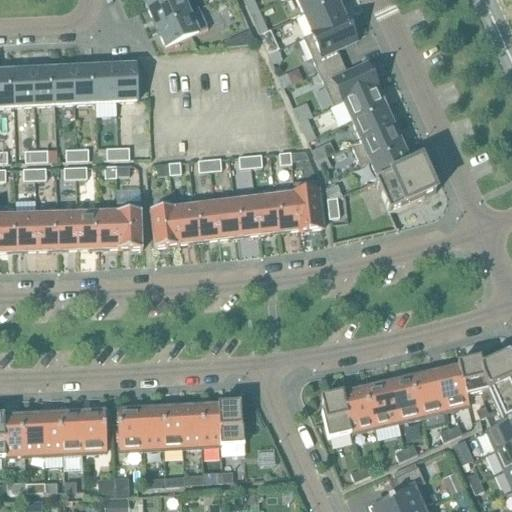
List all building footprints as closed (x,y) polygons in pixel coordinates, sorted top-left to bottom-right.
[(142,0),(147,11),(171,0),(142,0)] [(171,0),(147,11),(156,31),(199,11),(198,10),(189,15),(182,0),(171,0)] [(337,3),(335,0),(295,0),(303,18),(337,3)] [(251,18),(259,14),(254,3),(245,7),(251,18)] [(345,22),(337,3),(303,18),(312,37),(303,41),(303,42),(346,22),(345,22)] [(199,11),(156,31),(165,51),(208,32),(199,11)] [(259,14),(251,18),(259,38),(268,34),(259,14)] [(342,65),(337,54),(357,45),(346,22),(303,42),(318,76),(342,65)] [(270,33),(268,34),(259,38),(268,57),(279,53),(270,33)] [(242,49),(257,48),(251,34),(241,38),(242,49)] [(279,53),(268,57),(273,68),(284,63),(279,53)] [(318,76),(333,109),(377,90),(366,67),(347,76),(342,65),(318,76)] [(137,105),(135,68),(114,69),(115,106),(137,105)] [(93,70),(95,107),(115,106),(114,69),(93,70)] [(93,70),(73,71),(75,108),(95,107),(93,70)] [(52,72),(54,109),(75,108),(73,71),(52,72)] [(32,73),(34,110),(54,109),(52,72),(32,73)] [(34,110),(32,73),(12,74),(13,111),(34,110)] [(0,111),(13,111),(12,74),(0,74),(0,111)] [(377,90),(333,109),(334,110),(343,106),(351,125),(385,110),(376,91),(377,90)] [(385,110),(351,125),(360,144),(351,148),(351,149),(394,129),(385,110)] [(305,139),(313,135),(307,122),(299,126),(305,139)] [(394,129),(351,149),(360,169),(403,150),(394,129)] [(136,158),(148,158),(148,150),(136,150),(136,158)] [(325,161),(319,150),(312,153),(317,165),(325,161)] [(403,150),(360,169),(370,165),(378,183),(411,168),(403,150)] [(117,154),(106,154),(106,166),(118,166),(117,154)] [(118,166),(129,165),(129,154),(117,154),(118,166)] [(77,155),(65,155),(66,167),(77,167),(77,155)] [(88,167),(88,155),(77,155),(77,167),(88,167)] [(36,156),(24,157),(25,169),(36,168),(36,156)] [(47,168),(47,156),(36,156),(36,168),(47,168)] [(291,170),(290,158),(279,159),(280,171),(291,170)] [(262,173),(261,161),(249,162),(251,174),(262,173)] [(238,163),(239,175),(251,174),(249,162),(238,163)] [(326,163),(317,167),(321,176),(330,172),(326,163)] [(389,216),(387,216),(388,217),(424,201),(436,195),(425,173),(426,173),(422,164),(422,165),(421,163),(411,168),(378,183),(375,184),(389,216)] [(221,176),(220,164),(209,165),(210,177),(221,176)] [(197,166),(199,178),(210,177),(209,165),(197,166)] [(181,178),(180,166),(168,167),(169,179),(181,178)] [(157,180),(169,179),(168,167),(156,168),(157,180)] [(104,172),(104,184),(116,184),(116,182),(116,172),(104,172)] [(116,172),(116,182),(129,182),(129,172),(116,172)] [(64,173),(64,185),(75,185),(75,173),(64,173)] [(87,185),(86,173),(75,173),(75,185),(87,185)] [(23,175),(23,187),(34,186),(34,174),(23,175)] [(34,174),(34,186),(46,186),(45,174),(34,174)] [(294,187),(299,234),(323,231),(317,184),(294,187)] [(279,236),(298,233),(298,234),(299,234),(294,187),(293,187),(294,197),(275,200),(279,236)] [(337,188),(326,192),(327,203),(337,202),(341,200),(337,188)] [(141,193),(120,193),(120,203),(141,203),(141,193)] [(254,202),(259,238),(279,236),(275,200),(254,202)] [(234,204),(238,241),(259,238),(254,202),(234,204)] [(339,221),(337,202),(327,203),(329,222),(339,221)] [(214,207),(218,243),(238,241),(234,204),(214,207)] [(119,253),(143,252),(141,214),(141,205),(118,206),(119,253)] [(99,253),(117,252),(117,253),(119,253),(118,206),(116,206),(116,215),(116,216),(98,216),(99,253)] [(194,209),(198,246),(218,243),(214,207),(194,209)] [(178,249),(179,249),(179,248),(198,246),(194,209),(175,212),(175,211),(173,211),(178,249)] [(173,211),(149,214),(154,252),(178,249),(173,211)] [(98,216),(77,217),(78,254),(99,253),(98,216)] [(58,254),(78,254),(77,217),(57,218),(58,254)] [(38,255),(36,218),(16,219),(17,255),(38,255)] [(57,218),(36,218),(38,255),(58,254),(57,218)] [(0,255),(17,255),(16,219),(0,219),(0,255)] [(480,361),(458,367),(467,409),(468,408),(466,399),(488,394),(509,384),(511,383),(511,366),(508,358),(499,362),(482,370),(480,361)] [(458,367),(457,367),(457,369),(444,372),(445,374),(435,377),(444,414),(467,409),(458,367)] [(421,420),(444,414),(435,377),(426,379),(425,377),(412,380),(421,420)] [(412,380),(398,383),(398,385),(389,388),(397,425),(421,420),(412,380)] [(511,390),(509,384),(488,394),(497,413),(488,417),(489,419),(486,420),(491,432),(511,422),(511,390)] [(374,431),(397,425),(389,388),(379,390),(379,388),(365,391),(374,431)] [(342,396),(351,436),(374,431),(365,391),(351,394),(352,396),(343,398),(342,396)] [(322,414),(328,441),(351,436),(342,396),(320,401),(323,414),(322,414)] [(220,448),(244,447),(243,420),(241,420),(240,407),(218,408),(220,448)] [(220,448),(218,408),(218,410),(209,411),(209,409),(199,409),(201,450),(220,449),(220,448)] [(201,450),(199,409),(189,410),(189,412),(180,412),(182,451),(201,450)] [(163,452),(161,411),(152,412),(152,414),(142,414),(144,453),(163,452)] [(182,451),(180,412),(170,413),(170,411),(161,411),(163,452),(182,451)] [(489,419),(488,417),(486,411),(476,415),(480,423),(486,420),(489,419)] [(107,455),(105,425),(106,425),(105,414),(89,415),(89,417),(80,418),(82,456),(107,455)] [(142,416),(132,417),(132,415),(116,415),(117,427),(119,456),(144,455),(142,416)] [(43,458),(62,457),(60,416),(51,417),(51,419),(41,420),(43,458)] [(80,418),(70,418),(70,416),(60,416),(62,457),(82,456),(80,418)] [(4,419),(3,419),(5,460),(6,460),(24,459),(22,418),(13,419),(13,421),(4,422),(4,419)] [(24,459),(43,458),(41,420),(31,420),(31,418),(22,418),(24,459)] [(488,437),(496,454),(511,446),(511,422),(491,432),(487,434),(488,437)] [(462,438),(458,429),(448,433),(453,442),(462,438)] [(439,437),(443,446),(453,442),(448,433),(439,437)] [(464,445),(453,450),(458,460),(462,469),(471,465),(473,464),(464,445)] [(511,446),(496,454),(505,474),(511,470),(511,446)] [(413,449),(404,453),(408,462),(417,458),(413,449)] [(395,457),(399,466),(408,462),(404,453),(395,457)] [(368,511),(367,511),(424,511),(429,510),(420,489),(425,487),(418,471),(417,472),(414,467),(392,477),(395,481),(393,482),(400,497),(368,511)] [(359,473),(363,482),(373,478),(368,469),(359,473)] [(363,482),(359,473),(350,477),(354,486),(363,482)] [(443,480),(450,498),(464,491),(457,474),(443,480)] [(232,476),(222,476),(222,487),(233,487),(232,476)] [(471,489),(480,485),(476,476),(467,480),(471,489)] [(184,481),(184,489),(204,488),(203,479),(184,481)] [(128,500),(127,482),(115,483),(116,501),(128,500)] [(174,482),(165,483),(165,491),(175,490),(174,482)] [(156,492),(165,491),(165,483),(155,483),(156,492)] [(484,494),(480,485),(471,489),(475,498),(484,494)] [(57,486),(45,487),(46,497),(57,496),(57,486)] [(76,486),(64,486),(65,496),(77,496),(76,486)] [(15,498),(26,497),(26,487),(14,487),(15,498)] [(44,487),(35,487),(35,497),(44,496),(44,487)] [(114,491),(98,492),(99,502),(115,501),(114,491)]
